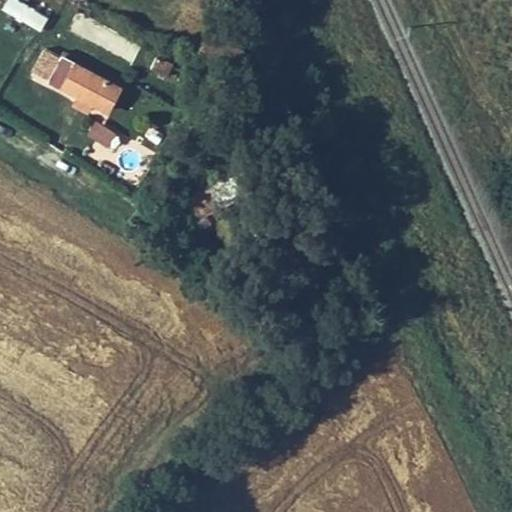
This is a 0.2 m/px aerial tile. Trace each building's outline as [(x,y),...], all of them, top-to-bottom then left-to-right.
[(41,25),(46,11),(17,0),(14,0),(9,13),(41,25)] [(199,33),(222,43),(229,27),(232,20),(209,10),(199,33)] [(254,37),(229,27),(222,43),(247,54),(254,37)] [(95,92),(108,68),(43,34),(35,30),(22,55),(31,59),(95,92)] [(158,56),(164,45),(141,33),(135,43),(158,56)] [(235,82),(241,74),(221,63),(216,73),(235,82)] [(109,145),(117,130),(93,118),(85,133),(109,145)] [(230,172),(221,148),(196,158),(205,182),(230,172)]
